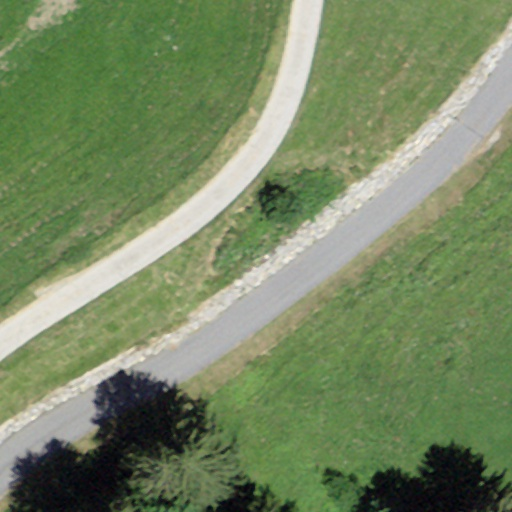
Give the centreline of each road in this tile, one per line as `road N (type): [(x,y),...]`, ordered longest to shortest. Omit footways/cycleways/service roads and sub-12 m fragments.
road 1 (track): [(0,469),(52,429),(192,353),(274,297),(444,156),(511,74)]
road 2 (track): [(0,343),(228,184),(286,103),(308,0)]
